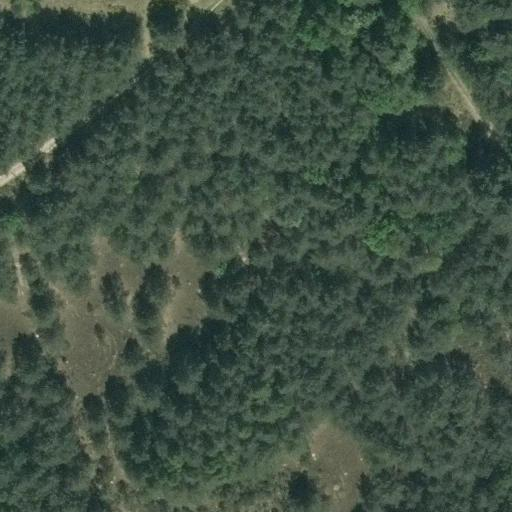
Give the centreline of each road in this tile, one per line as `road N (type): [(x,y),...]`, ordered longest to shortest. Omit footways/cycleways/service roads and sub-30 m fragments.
road 1 (track): [(222,0),(0,168)]
road 2 (track): [(398,0),(511,193)]
